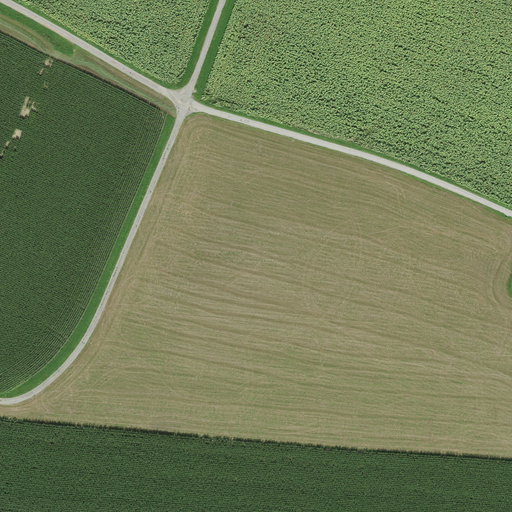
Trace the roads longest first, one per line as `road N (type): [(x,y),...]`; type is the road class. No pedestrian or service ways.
road 1 (track): [(0,0),(187,104),(378,160),(511,215)]
road 2 (track): [(0,403),(28,398),(86,341),(224,0)]
